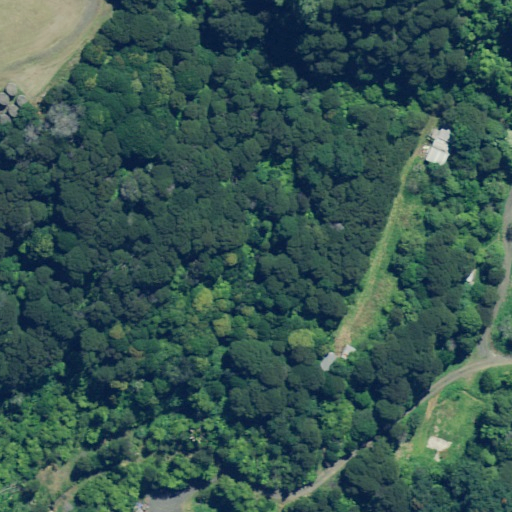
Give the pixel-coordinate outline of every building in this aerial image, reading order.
[(461,128),(445,121),(426,162),(441,169),(461,128)] [(355,348),(346,343),(339,355),(349,360),(355,348)] [(338,357),(330,352),(321,369),(330,373),(338,357)] [(462,405),(442,398),(436,417),(455,424),(462,405)] [(456,435),(441,429),(438,439),(431,437),(423,458),(444,466),(456,435)]
